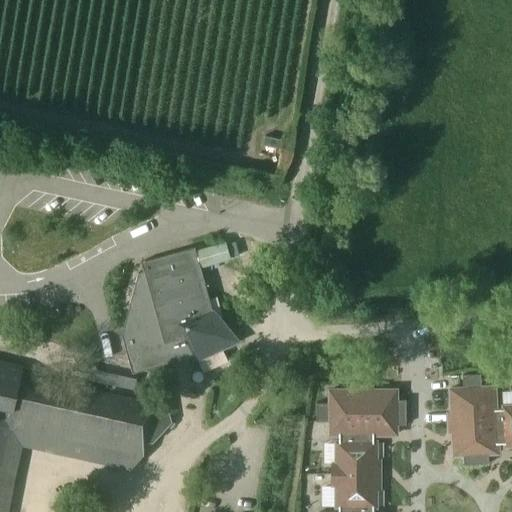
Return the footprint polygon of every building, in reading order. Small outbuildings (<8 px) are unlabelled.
[(226,324),(217,327),(193,247),(140,262),(164,344),(192,336),(197,355),(232,345),(226,324)] [(287,360),(288,352),(280,352),(279,359),(287,360)] [(146,442),(152,443),(171,422),(164,398),(150,395),(146,400),(37,376),(36,383),(20,380),(24,364),(0,359),(0,511),(7,511),(22,447),(130,470),(143,455),(146,442)] [(88,367),(86,378),(132,388),(134,377),(88,367)] [(511,405),(502,406),(503,409),(495,409),(494,386),(481,387),(481,374),(463,375),(463,388),(450,388),(453,456),(463,455),(463,464),(488,463),(488,454),(497,453),(497,444),(504,444),(504,447),(511,446),(511,405)] [(373,441),(373,434),(396,434),(396,425),(405,425),(406,400),(397,399),(397,390),(329,389),(329,402),(316,402),(316,420),(329,420),(329,433),(338,433),(338,441),(335,441),(335,463),(331,463),(331,473),(331,474),(370,474),(379,474),(379,458),(376,458),(376,441),(373,441)] [(372,511),(373,507),(376,507),(376,489),(379,490),(379,474),(370,474),(331,474),(331,484),(335,484),(335,506),(338,506),(338,511),(372,511)]
